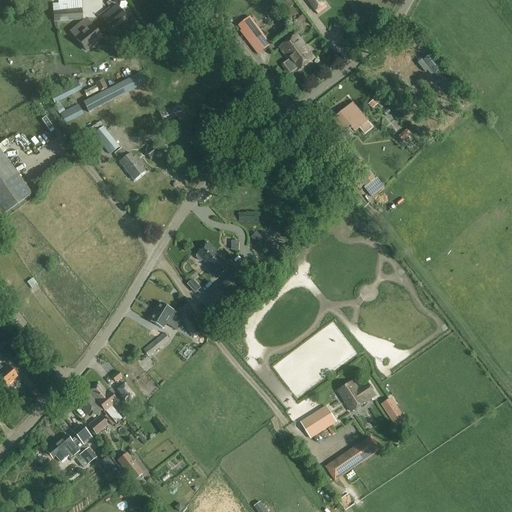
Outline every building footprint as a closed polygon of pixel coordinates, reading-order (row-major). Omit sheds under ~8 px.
[(80,0),(72,0),(58,1),(60,22),(82,21),(80,0)] [(295,5),(290,0),(282,0),(280,2),(287,10),(295,5)] [(326,4),(323,0),(305,0),(315,12),(326,4)] [(110,28),(125,16),(117,5),(102,17),(110,28)] [(240,32),(258,55),(271,44),(262,32),(265,29),(261,24),(258,27),(253,21),(252,22),(249,18),(238,26),(242,30),(240,32)] [(76,38),(86,51),(93,45),(92,44),(101,37),(91,26),(76,38)] [(301,50),(306,47),(297,35),(280,48),(289,60),(296,54),(298,56),(302,52),(301,50)] [(315,59),(306,47),(301,50),(302,52),(298,56),(296,54),(289,60),(298,72),(315,59)] [(420,62),(432,76),(442,68),(430,54),(420,62)] [(88,113),(146,84),(140,73),(83,102),(88,113)] [(95,83),(100,93),(108,89),(103,79),(95,83)] [(54,104),(81,90),(76,80),(49,94),(54,104)] [(96,86),(84,92),(87,97),(98,92),(96,86)] [(373,109),(378,104),(374,99),(369,104),(373,109)] [(65,124),(83,114),(78,104),(76,105),(74,101),(69,103),(71,108),(60,114),(65,124)] [(334,120),(340,127),(328,137),(329,139),(325,142),(331,149),(335,146),(336,147),(343,141),(359,128),(364,134),(372,128),(367,122),(353,104),(334,120)] [(178,106),(159,112),(162,123),(182,116),(178,106)] [(92,131),(102,125),(100,121),(89,128),(92,131)] [(119,147),(103,127),(93,135),(109,155),(119,147)] [(410,135),(406,130),(399,136),(403,141),(410,135)] [(17,145),(23,142),(19,132),(13,135),(17,145)] [(145,152),(150,158),(158,153),(154,146),(145,152)] [(114,154),(120,162),(119,162),(133,181),(145,172),(142,167),(143,166),(135,156),(133,157),(131,154),(127,156),(121,148),(114,154)] [(0,216),(31,195),(0,151),(0,216)] [(377,179),(361,159),(349,168),(366,188),(377,179)] [(202,261),(204,260),(208,265),(206,266),(217,278),(231,265),(221,253),(219,255),(210,245),(199,255),(198,254),(198,255),(196,257),(197,258),(199,261),(200,262),(202,261)] [(220,288),(231,300),(252,281),(241,269),(220,288)] [(32,279),(27,281),(31,289),(36,286),(32,279)] [(196,292),(201,300),(211,294),(205,286),(196,292)] [(201,304),(212,317),(232,301),(231,300),(220,288),(207,299),(201,304)] [(171,315),(174,310),(162,303),(151,322),(163,329),(167,322),(176,328),(180,320),(171,315)] [(190,312),(180,318),(192,337),(202,332),(190,312)] [(12,326),(22,338),(27,335),(17,322),(12,326)] [(164,333),(143,350),(149,357),(170,340),(164,333)] [(12,346),(9,339),(3,341),(6,348),(12,346)] [(0,378),(7,386),(17,377),(7,365),(4,369),(0,364),(0,378)] [(111,378),(115,382),(121,377),(117,373),(111,378)] [(367,381),(357,388),(353,382),(338,392),(351,412),(366,402),(376,396),(367,381)] [(88,394),(93,400),(95,399),(100,405),(110,397),(99,384),(88,394)] [(123,384),(116,390),(127,404),(134,397),(123,384)] [(93,400),(88,394),(77,403),(86,415),(97,406),(92,401),(93,400)] [(380,403),(396,427),(405,420),(389,396),(380,403)] [(326,407),(301,423),(311,439),(336,423),(326,407)] [(100,416),(88,426),(96,435),(108,426),(100,416)] [(76,438),(71,441),(67,436),(46,453),(52,460),(56,457),(61,462),(67,457),(69,459),(79,451),(81,454),(79,456),(86,466),(97,458),(93,452),(92,453),(84,443),(92,437),(82,425),(72,433),(76,438)] [(335,482),(384,448),(378,438),(369,444),(366,440),(326,468),(335,482)] [(143,474),(128,454),(118,462),(133,482),(143,474)] [(109,456),(100,463),(107,473),(116,466),(109,456)] [(67,472),(69,479),(75,477),(72,470),(67,472)] [(254,504),(258,511),(267,511),(261,500),(254,504)] [(136,511),(142,509),(138,503),(132,507),(136,511)]
